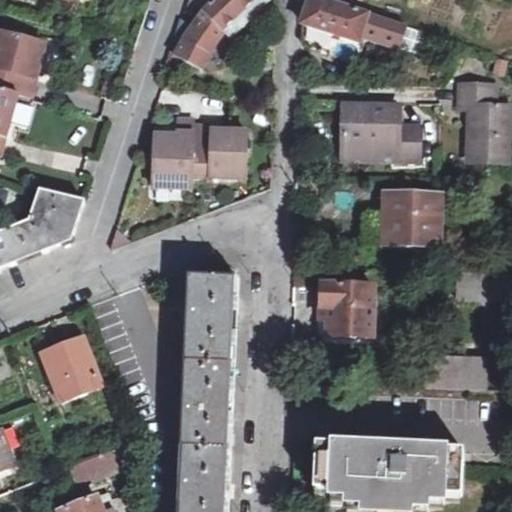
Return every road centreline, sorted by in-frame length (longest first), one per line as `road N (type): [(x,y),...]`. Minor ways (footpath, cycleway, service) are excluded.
road 1 (residential): [(270,511),(280,210)]
road 2 (residential): [(0,317),(280,210)]
